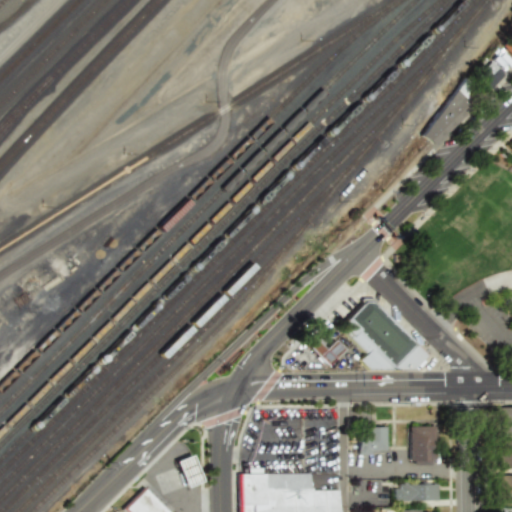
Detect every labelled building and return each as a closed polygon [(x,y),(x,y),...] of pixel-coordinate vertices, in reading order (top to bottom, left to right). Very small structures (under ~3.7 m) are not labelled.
[(511,34),(500,46),(511,60),(511,34)] [(501,75),(487,61),(480,68),(485,73),(478,80),(487,89),(501,75)] [(472,100),(453,87),(418,137),(437,150),(472,100)] [(362,369),(406,369),(420,355),(366,297),(335,326),(360,353),(354,359),(362,369)] [(302,342),(322,366),(341,350),(332,340),(322,348),(311,335),(302,342)] [(511,407),(494,407),(494,434),(511,434),(511,407)] [(409,425),(409,463),(433,463),(433,425),(409,425)] [(355,426),(355,453),(384,453),(384,426),(355,426)] [(511,440),(494,440),(494,468),(511,468),(511,440)] [(183,487),(199,479),(188,453),(172,461),(183,487)] [(336,511),(336,490),(309,490),(309,473),(259,473),(259,468),(247,468),(247,473),(236,473),(236,511),(336,511)] [(511,475),(496,475),(495,502),(511,502),(511,475)] [(435,500),(435,482),(391,482),(391,500),(435,500)] [(167,511),(142,487),(119,509),(122,511),(167,511)]
